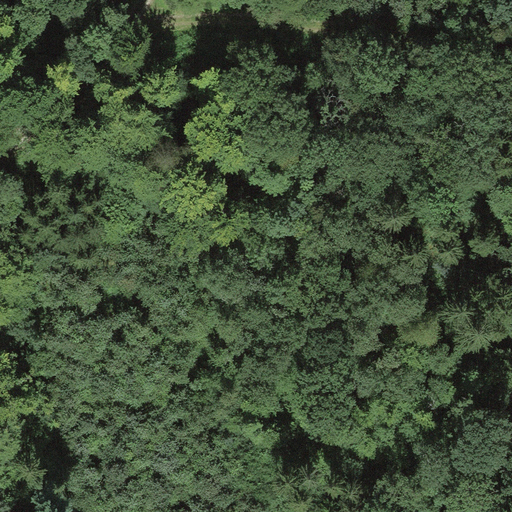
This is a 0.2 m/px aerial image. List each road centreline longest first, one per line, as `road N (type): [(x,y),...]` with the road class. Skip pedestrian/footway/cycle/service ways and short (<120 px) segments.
road 1 (track): [(511,52),(341,29),(129,27)]
road 2 (track): [(0,151),(64,99),(143,0)]
